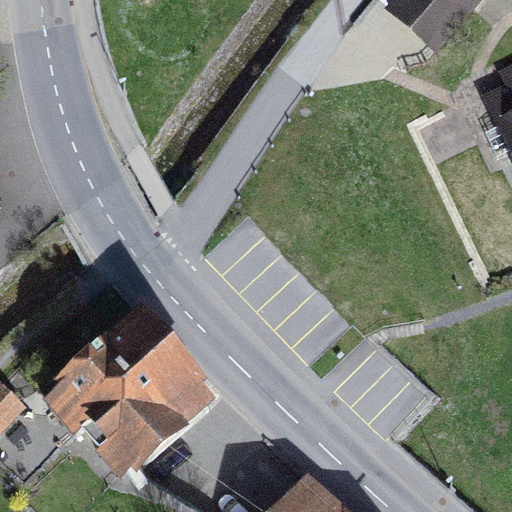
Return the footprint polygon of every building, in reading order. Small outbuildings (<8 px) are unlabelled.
[(483,0),(402,0),(391,12),(436,53),(483,0)] [(511,73),(507,76),(511,86),(511,89),(488,101),(502,129),(494,133),(486,137),(499,162),(511,156),(511,158),(511,73)] [(138,469),(209,408),(140,328),(101,361),(96,356),(90,361),(95,366),(66,391),(69,395),(51,411),(76,440),(94,424),(114,447),(100,459),(119,480),(133,468),(136,471),(138,469)] [(0,435),(22,413),(0,390),(0,435)] [(324,511),(305,495),(290,511),(324,511)]
